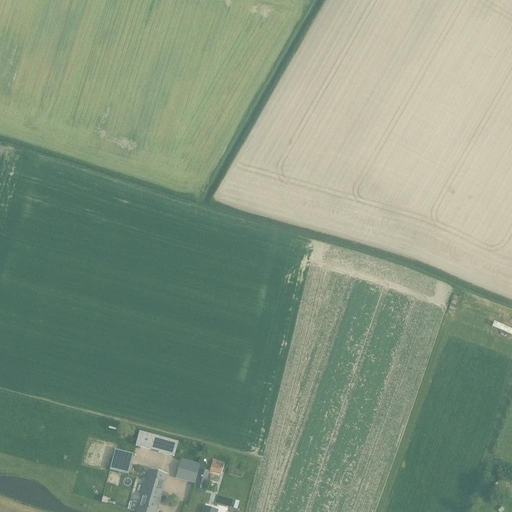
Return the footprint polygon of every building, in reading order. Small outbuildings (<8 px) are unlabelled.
[(177,443),(139,432),(135,446),(173,457),(177,443)] [(110,470),(129,474),(134,453),(115,449),(110,470)] [(180,460),(175,478),(194,484),(195,482),(198,470),(200,465),(180,460)] [(212,462),(209,472),(220,475),(221,472),(223,465),(212,462)] [(231,467),(228,474),(240,477),(242,470),(231,467)] [(138,511),(154,511),(165,475),(150,470),(138,511)] [(200,470),(195,487),(203,489),(208,472),(200,470)]
